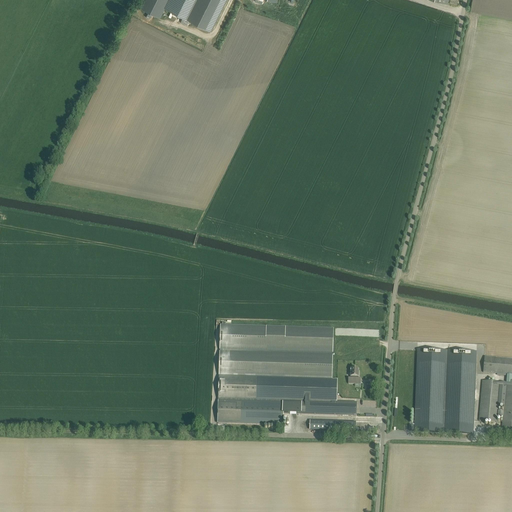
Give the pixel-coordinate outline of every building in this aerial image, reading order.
[(152,14),(160,18),(165,8),(182,17),(180,22),(187,25),(188,22),(190,21),(211,31),(226,0),(144,0),(141,8),(148,12),(146,17),(149,19),(152,14)] [(331,379),(333,328),(221,325),(218,424),(282,426),(283,414),(356,416),(356,403),(336,402),(337,379),(331,379)] [(417,351),(414,431),(473,433),(476,353),(417,351)] [(497,417),(503,417),(502,433),(511,433),(511,359),(485,357),(484,373),(498,374),(497,376),(507,377),(506,383),(483,381),(479,421),(497,423),(497,417)] [(359,377),(359,369),(351,369),(350,379),(348,379),(348,384),(355,384),(355,387),(360,387),(360,384),(356,384),(356,379),(356,377),(359,377)] [(309,430),(327,430),(328,421),(309,421),(309,430)]
